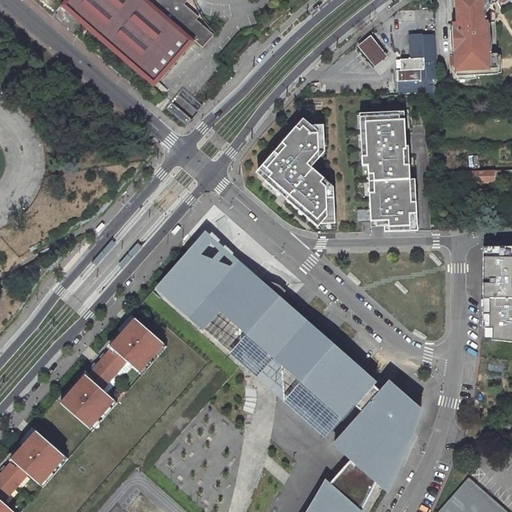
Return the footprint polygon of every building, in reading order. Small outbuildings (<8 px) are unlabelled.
[(85,22),(155,85),(159,81),(194,41),(202,47),(214,35),(196,20),(198,16),(184,4),(187,0),(65,0),(63,3),(85,22)] [(511,0),(451,0),(453,22),(447,23),(450,75),(498,72),(494,12),(511,2),(511,0)] [(257,40),(260,37),(258,36),(258,35),(253,31),(234,52),(235,54),(228,61),(232,65),(233,66),(257,40)] [(421,35),(409,36),(410,58),(400,59),(401,71),(397,71),(398,93),(420,93),(422,93),(420,70),(424,70),(421,35)] [(357,48),(373,68),(387,57),(371,37),(357,48)] [(404,112),(359,114),(360,132),(361,149),(361,163),(362,166),(368,166),(369,200),(370,209),(371,221),(371,227),(379,227),(384,227),(384,232),(417,231),(415,179),(410,179),(410,176),(410,175),(409,152),(408,146),(406,146),(405,138),(405,125),(404,112)] [(313,127),(303,118),(255,173),(258,175),(282,196),(285,199),(318,227),(323,223),(335,223),(334,187),(311,167),(325,152),(324,126),(313,127)] [(495,170),(458,171),(459,182),(495,181),(495,170)] [(511,245),(483,246),(483,300),(511,301),(511,245)] [(215,260),(188,250),(159,289),(259,376),(277,393),(328,437),(356,405),(364,412),(334,445),(351,459),(348,462),(331,484),(328,481),(310,511),(364,511),(360,510),(375,482),(387,492),(397,472),(402,459),(408,445),(420,410),(408,399),(398,390),(389,383),(387,381),(380,390),(374,385),(377,382),(280,297),(283,293),(285,290),(280,285),(257,277),(252,282),(243,282),(236,281),(213,266),(215,260)] [(511,301),(483,300),(481,331),(487,332),(487,342),(511,343),(511,301)] [(0,511),(21,511),(43,488),(68,460),(93,432),(118,403),(142,376),(168,347),(131,315),(125,322),(97,354),(90,361),(56,400),(33,427),(25,435),(0,463),(0,511)] [(506,511),(466,478),(437,511),(506,511)]
